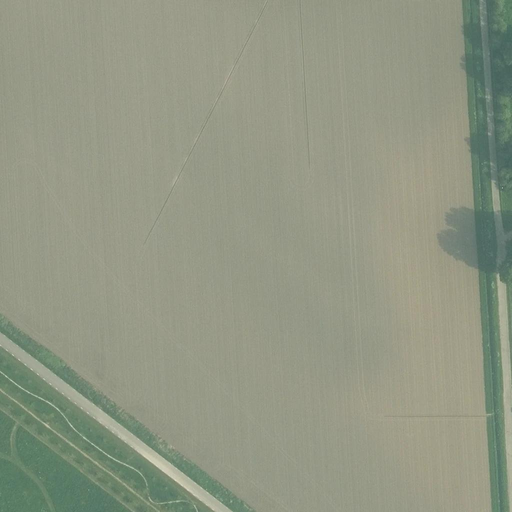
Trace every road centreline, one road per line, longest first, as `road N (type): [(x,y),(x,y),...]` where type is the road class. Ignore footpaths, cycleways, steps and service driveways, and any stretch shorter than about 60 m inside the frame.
road 1 (unclassified): [(511,473),(482,0)]
road 2 (unclassified): [(223,511),(0,339)]
